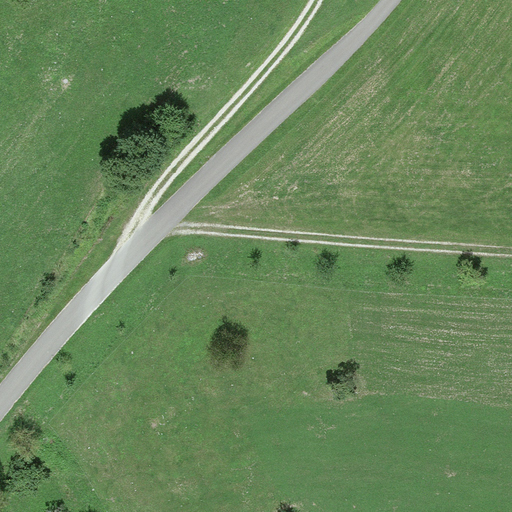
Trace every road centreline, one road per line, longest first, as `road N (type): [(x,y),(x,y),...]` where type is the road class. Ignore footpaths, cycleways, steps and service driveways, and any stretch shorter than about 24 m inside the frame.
road 1 (unclassified): [(56,329),(391,0)]
road 2 (track): [(160,222),(511,250)]
road 3 (track): [(120,261),(168,165),(273,71),(318,0)]
